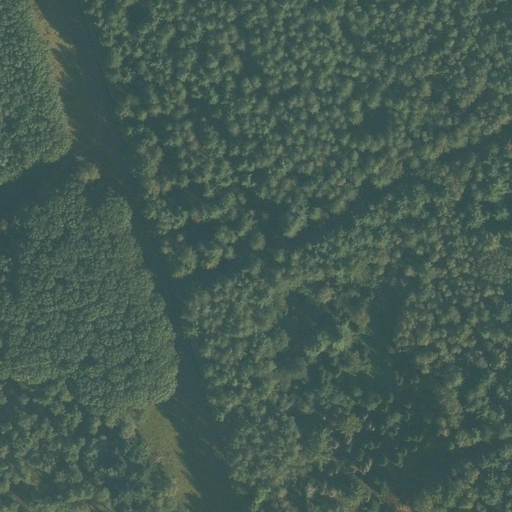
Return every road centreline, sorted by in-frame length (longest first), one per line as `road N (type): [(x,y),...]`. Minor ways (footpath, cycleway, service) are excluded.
road 1 (track): [(81,0),(246,511)]
road 2 (track): [(112,135),(228,511)]
road 3 (track): [(173,284),(293,231),(511,113)]
road 4 (track): [(480,511),(434,384),(389,383)]
road 5 (track): [(67,0),(112,135)]
road 6 (track): [(112,135),(0,187)]
